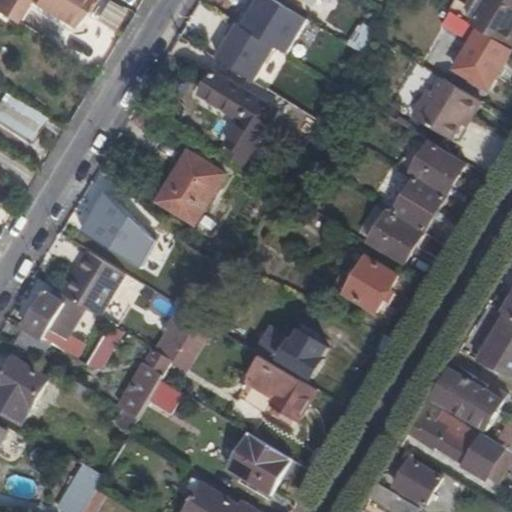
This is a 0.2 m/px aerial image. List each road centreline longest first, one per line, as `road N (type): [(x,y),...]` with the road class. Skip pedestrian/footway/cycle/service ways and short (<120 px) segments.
road 1 (residential): [(511,213),(333,511)]
road 2 (residential): [(169,0),(0,278)]
